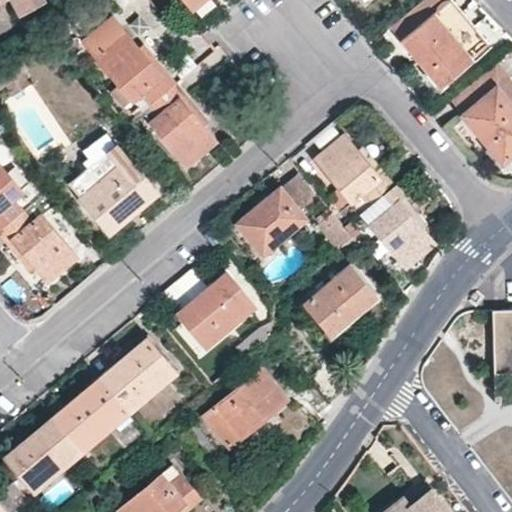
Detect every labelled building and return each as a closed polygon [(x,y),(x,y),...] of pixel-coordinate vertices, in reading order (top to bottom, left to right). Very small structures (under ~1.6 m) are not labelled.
[(25,10),(19,0),(11,0),(19,14),(25,10)] [(19,0),(25,10),(43,1),(42,0),(19,0)] [(486,43),(449,0),(419,0),(388,26),(427,72),(432,69),(444,83),(472,60),(469,58),(486,43)] [(109,18),(82,42),(117,83),(128,96),(139,110),(172,83),(151,58),(147,61),(109,18)] [(0,85),(0,91),(4,89),(11,97),(26,84),(8,62),(0,67),(0,85)] [(452,102),(463,114),(496,87),(511,106),(511,83),(497,64),(452,102)] [(440,87),(444,83),(432,69),(427,72),(440,87)] [(119,104),(128,96),(117,83),(108,91),(119,104)] [(186,163),(213,139),(192,114),(195,110),(172,83),(139,110),(186,163)] [(463,114),(489,146),(495,142),(507,158),(511,153),(511,106),(496,87),(463,114)] [(105,133),(82,151),(90,161),(67,182),(105,225),(119,214),(123,218),(154,191),(105,133)] [(393,183),(371,158),(367,162),(344,135),(316,158),(339,187),(349,198),(359,212),(393,183)] [(495,142),(489,146),(502,162),(507,158),(495,142)] [(0,226),(29,203),(19,191),(7,177),(0,168),(0,226)] [(19,191),(27,183),(16,169),(7,177),(19,191)] [(317,195),(298,171),(280,186),(299,210),(317,195)] [(434,243),(411,215),(414,212),(393,183),(359,212),(405,266),(434,243)] [(280,186),(253,208),(256,212),(241,226),(262,252),(305,217),(299,210),(280,186)] [(339,187),(328,195),(337,207),(349,198),(339,187)] [(0,226),(0,233),(19,256),(24,252),(47,279),(74,255),(40,215),(55,201),(45,190),(29,203),(0,226)] [(256,212),(253,208),(237,222),(241,226),(256,212)] [(330,211),(318,222),(337,247),(342,244),(351,236),(343,226),(330,211)] [(105,225),(109,230),(123,218),(119,214),(105,225)] [(351,236),(358,231),(350,220),(343,226),(351,236)] [(351,236),(342,244),(352,255),(360,247),(351,236)] [(399,292),(412,281),(393,258),(380,270),(399,292)] [(377,296),(349,262),(302,302),(327,331),(342,319),(345,323),(377,296)] [(229,277),(226,273),(211,285),(214,289),(229,277)] [(177,312),(206,345),(252,306),(229,277),(214,289),(211,285),(177,312)] [(511,308),(493,309),(493,372),(511,371),(511,308)] [(345,323),(342,319),(327,331),(330,336),(345,323)] [(267,335),(271,332),(271,322),(261,327),(267,335)] [(240,349),(244,354),(260,341),(267,335),(261,327),(243,341),(246,345),(240,349)] [(267,335),(260,341),(270,352),(280,344),(271,332),(267,335)] [(149,344),(144,339),(130,352),(134,356),(149,344)] [(99,377),(126,409),(171,371),(149,344),(134,356),(130,352),(99,377)] [(326,400),(338,390),(319,367),(307,376),(308,378),(326,400)] [(205,413),(230,444),(286,399),(260,368),(205,413)] [(51,416),(79,449),(126,409),(99,377),(51,416)] [(308,378),(296,389),(316,413),(328,403),(326,400),(308,378)] [(9,460),(33,488),(79,449),(51,416),(20,443),(24,448),(9,460)] [(209,453),(215,448),(194,421),(188,426),(209,453)] [(5,455),(9,460),(24,448),(20,443),(5,455)] [(121,511),(178,511),(199,495),(171,463),(118,508),(121,511)] [(431,488),(426,480),(405,496),(410,503),(431,488)] [(23,509),(31,502),(12,481),(4,488),(18,506),(23,509)] [(0,504),(6,511),(10,511),(18,506),(4,488),(0,491),(0,504)] [(380,511),(449,511),(431,488),(410,503),(405,496),(403,495),(380,511)]
